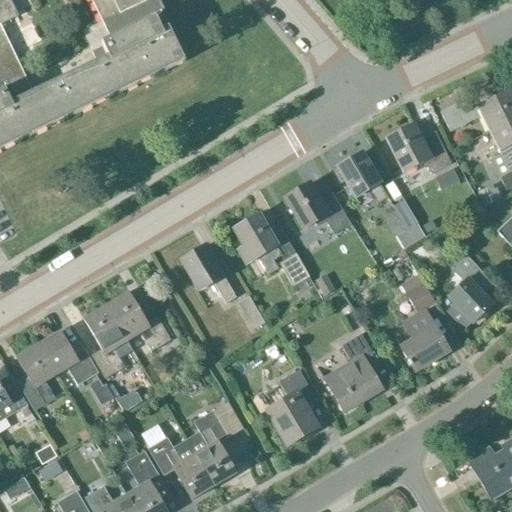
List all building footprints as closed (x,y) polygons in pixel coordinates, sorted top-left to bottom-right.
[(0,0),(0,154),(186,65),(168,29),(163,31),(156,18),(162,15),(154,0),(0,0)] [(511,122),(511,94),(511,92),(471,112),(465,101),(440,113),(450,134),(482,118),(490,133),(511,122)] [(511,122),(490,133),(497,148),(488,153),(500,178),(511,172),(511,122)] [(413,127),(386,140),(403,173),(423,162),(429,174),(448,165),(436,141),(423,147),(413,127)] [(362,155),(337,169),(355,200),(369,192),(377,205),(387,200),(379,186),(380,185),(362,155)] [(455,175),(438,184),(442,194),(460,185),(455,175)] [(310,185),(285,200),(303,230),(314,223),(316,227),(325,222),(333,235),(349,226),(332,197),(321,204),(310,185)] [(485,208),(500,202),(493,186),(478,193),(485,208)] [(404,202),(391,210),(405,233),(418,225),(404,202)] [(259,216),(233,231),(243,248),(237,252),(245,266),(257,259),(268,276),(278,270),(273,261),(280,257),(275,249),(277,248),(259,216)] [(511,218),(496,234),(511,251),(511,218)] [(206,248),(180,263),(198,293),(213,285),(225,305),(236,299),(206,248)] [(293,289),(310,279),(296,255),(279,266),(293,289)] [(448,300),(455,307),(448,314),(464,331),(471,325),(472,326),(493,307),(473,285),(482,277),(465,259),(451,272),(464,285),(448,300)] [(326,276),(314,283),(323,299),(335,292),(326,276)] [(411,341),(399,348),(414,374),(449,353),(424,312),(435,305),(418,276),(400,286),(417,315),(401,324),(411,341)] [(127,294),(105,307),(127,343),(139,336),(150,355),(170,343),(155,319),(146,325),(127,294)] [(265,324),(249,298),(237,304),(254,331),(265,324)] [(112,352),(127,343),(105,307),(83,321),(101,351),(90,358),(104,382),(124,371),(112,352)] [(60,334),(38,347),(56,377),(66,371),(75,387),(96,375),(84,355),(75,360),(60,334)] [(324,381),(344,415),(382,393),(366,365),(376,359),(362,335),(340,347),(351,365),(324,381)] [(38,347),(16,360),(32,386),(21,392),(33,412),(53,400),(44,384),(56,377),(38,347)] [(287,449),(318,431),(305,408),(316,402),(298,371),(278,383),(287,398),(265,411),(287,449)] [(0,411),(1,411),(5,419),(27,406),(10,378),(0,383),(0,411)] [(99,383),(90,389),(94,395),(103,390),(99,383)] [(214,489),(236,476),(218,446),(239,434),(224,407),(193,425),(208,450),(195,458),(214,489)] [(195,458),(186,442),(173,450),(168,441),(149,452),(164,478),(174,473),(192,502),(214,489),(195,458)] [(468,463),(490,501),(511,488),(511,442),(503,448),(505,452),(495,458),(490,450),(468,463)] [(127,498),(134,511),(164,511),(149,486),(159,480),(144,455),(125,466),(139,491),(127,498)] [(56,463),(48,467),(55,478),(63,474),(56,463)] [(103,490),(85,501),(91,511),(134,511),(127,498),(113,506),(103,490)] [(60,511),(87,511),(77,494),(57,506),(60,511)]
